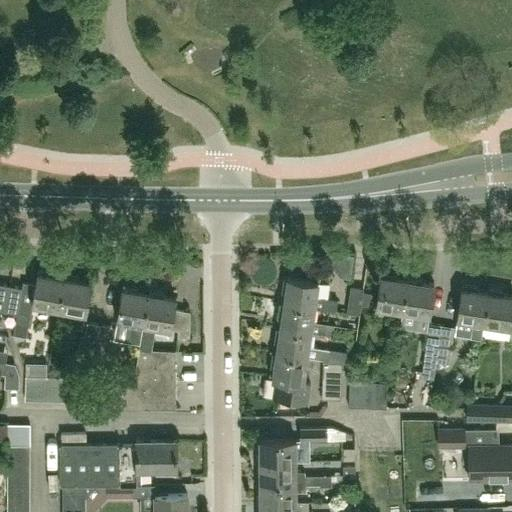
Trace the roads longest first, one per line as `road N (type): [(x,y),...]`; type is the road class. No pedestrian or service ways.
road 1 (residential): [(223,511),(222,201)]
road 2 (residential): [(222,201),(213,135),(131,60),(117,0)]
road 3 (tertiary): [(222,201),(0,194)]
road 4 (tertiary): [(511,163),(460,168),(365,196)]
road 5 (tertiary): [(365,196),(511,192)]
road 6 (tertiary): [(365,196),(222,201)]
